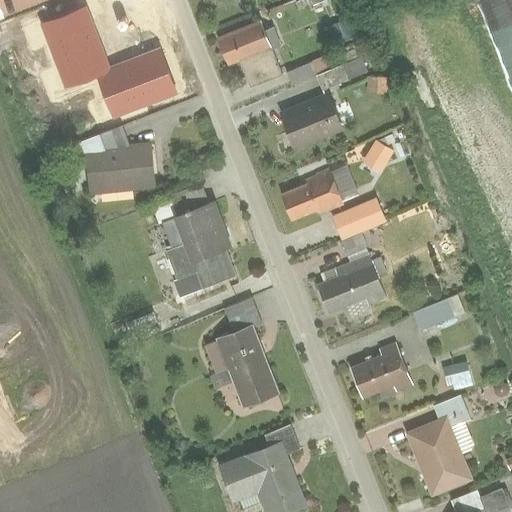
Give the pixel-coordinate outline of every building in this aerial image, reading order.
[(108,72),(111,65),(87,4),(38,23),(64,89),(98,76),(108,72)] [(263,20),(221,36),(231,63),(245,58),(274,47),(263,20)] [(113,115),(176,92),(160,47),(111,65),(108,72),(98,76),(113,115)] [(274,47),(245,58),(255,83),(283,72),(274,47)] [(335,51),(291,68),(296,82),(321,73),(341,65),(335,51)] [(341,65),(321,73),(327,89),(369,72),(363,56),(341,65)] [(371,74),(370,91),(389,92),(390,76),(371,74)] [(330,92),(284,111),(298,145),(345,126),(330,92)] [(155,143),(91,149),(95,193),(159,187),(155,143)] [(392,146),(375,151),(380,167),(398,162),(392,146)] [(334,172),(345,200),(362,193),(352,166),(334,172)] [(334,172),(284,192),(295,219),(345,200),(334,172)] [(378,196),(337,213),(347,238),(365,231),(388,221),(378,196)] [(220,199),(179,214),(189,241),(196,260),(230,247),(237,245),(220,199)] [(373,250),(365,231),(347,238),(355,257),(373,250)] [(170,248),(180,276),(200,269),(196,260),(189,241),(170,248)] [(206,284),(239,272),(230,247),(196,260),(200,269),(206,284)] [(328,280),(323,282),(335,311),(371,296),(373,301),(390,294),(374,253),(325,273),(328,280)] [(461,292),(417,310),(424,329),(468,311),(461,292)] [(264,320),(255,296),(227,306),(236,331),(256,323),(264,320)] [(236,331),(220,337),(231,366),(246,406),(282,393),(256,323),(236,331)] [(208,341),(219,371),(231,366),(220,337),(208,341)] [(386,353),(353,366),(366,397),(399,383),(401,388),(417,382),(399,340),(383,346),(386,353)] [(57,356),(63,373),(66,380),(76,376),(79,384),(101,376),(90,345),(57,356)] [(471,359),(447,365),(453,387),(477,381),(471,359)] [(63,373),(14,392),(29,434),(90,410),(79,384),(76,376),(66,380),(63,373)] [(474,414),(465,394),(437,406),(442,417),(450,413),(454,422),(474,414)] [(442,417),(409,430),(435,494),(476,477),(454,422),(450,413),(442,417)] [(304,447),(295,422),(268,432),(273,444),(284,440),(289,452),(304,447)] [(273,444),(224,462),(237,499),(262,490),(269,511),(292,511),(309,506),(289,452),(284,440),(273,444)] [(491,511),(498,511),(511,507),(511,496),(509,487),(485,496),(489,507),(491,511)] [(485,496),(483,489),(457,498),(461,511),(474,511),(483,509),(489,507),(485,496)]
